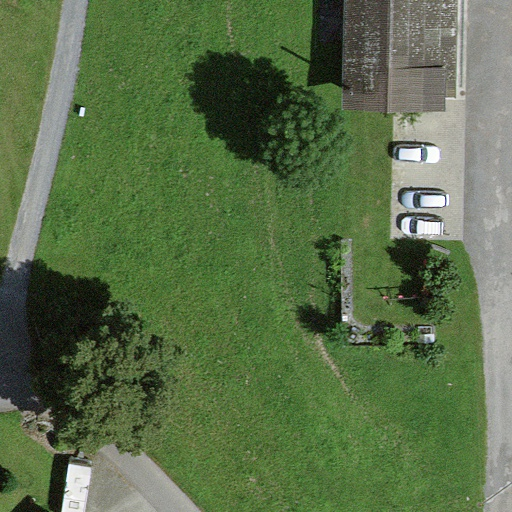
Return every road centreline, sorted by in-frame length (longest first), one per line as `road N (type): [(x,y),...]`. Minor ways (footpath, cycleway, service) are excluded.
road 1 (track): [(511,38),(496,248),(500,511)]
road 2 (residential): [(175,511),(106,439),(57,408),(0,395)]
road 3 (track): [(71,0),(30,203)]
road 4 (residential): [(30,203),(0,320)]
